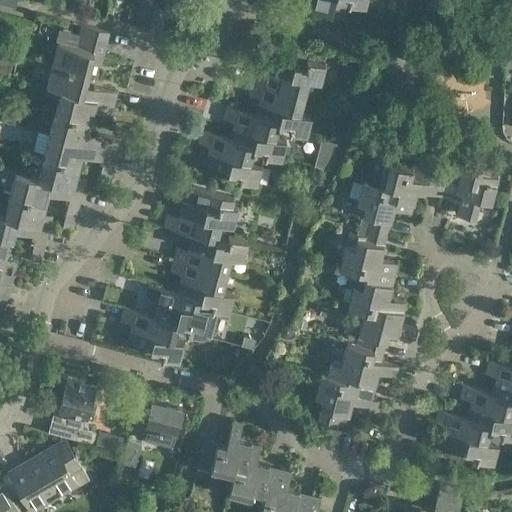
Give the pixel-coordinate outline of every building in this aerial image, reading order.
[(310,0),(310,1),(315,2),(313,9),(345,17),(349,0),(351,0),(366,4),(366,0),(310,0)] [(157,7),(150,29),(160,32),(167,10),(157,7)] [(82,24),(79,35),(106,42),(109,32),(82,24)] [(106,42),(79,35),(76,46),(58,41),(52,63),(88,72),(91,62),(100,64),(106,42)] [(255,68),(251,80),(305,94),(309,77),(321,80),(325,62),(307,57),(305,62),(271,53),(266,71),(255,68)] [(346,55),(341,74),(355,78),(360,59),(346,55)] [(46,86),(60,90),(60,88),(115,103),(118,92),(94,86),(94,87),(85,84),(88,72),(52,63),(46,86)] [(260,95),(255,112),(261,113),(260,114),(280,119),(280,120),(289,122),(288,128),(307,133),(312,115),(300,112),(305,94),(251,80),(248,92),(260,95)] [(60,88),(60,90),(55,110),(91,120),(94,109),(103,111),(103,112),(112,115),(115,103),(60,88)] [(235,120),(231,136),(236,138),(254,143),(253,144),(265,146),(263,152),(265,153),(282,157),(287,139),(276,136),(280,120),(280,119),(260,114),(261,113),(255,112),(227,104),(223,117),(235,120)] [(49,132),(118,150),(121,139),(97,133),(97,134),(89,131),(91,120),(55,110),(49,132)] [(198,141),(210,144),(205,162),(240,171),(238,177),(257,182),(265,153),(263,152),(265,146),(253,144),(254,143),(236,138),(231,136),(202,128),(198,141)] [(115,162),(118,150),(49,132),(43,154),(80,164),(83,153),(90,155),(90,156),(115,162)] [(43,154),(38,175),(83,187),(86,178),(77,176),(80,164),(43,154)] [(386,160),(381,182),(388,184),(386,194),(413,201),(416,188),(441,194),(447,171),(411,161),(409,166),(386,160)] [(441,194),(454,198),(459,199),(456,211),(475,216),(480,198),(491,201),(498,175),(492,173),(494,165),(483,162),(482,167),(463,162),(460,174),(447,171),(441,194)] [(83,187),(38,175),(15,170),(10,190),(47,200),(49,190),(56,192),(56,193),(80,200),(83,187)] [(108,187),(111,176),(100,173),(97,184),(108,187)] [(364,215),(361,224),(387,231),(394,205),(411,210),(413,201),(386,194),(388,184),(381,182),(364,177),(358,201),(354,212),(364,215)] [(232,204),(234,196),(191,185),(191,186),(192,186),(188,199),(183,198),(179,214),(167,211),(164,224),(193,232),(198,233),(217,238),(217,236),(221,221),(233,224),(238,206),(232,204)] [(10,190),(4,212),(49,224),(52,215),(43,212),(47,200),(10,190)] [(74,223),(76,213),(66,211),(63,221),(74,223)] [(23,232),(46,238),(49,224),(4,212),(4,214),(0,212),(0,234),(12,238),(15,228),(24,230),(23,232)] [(387,231),(361,224),(359,233),(350,231),(341,266),(366,273),(368,263),(395,270),(398,260),(380,256),(387,231)] [(177,244),(174,257),(226,271),(231,255),(242,258),(247,239),(228,234),(227,239),(217,236),(217,238),(198,233),(193,232),(188,247),(177,244)] [(0,234),(0,259),(6,261),(6,263),(15,265),(18,254),(9,251),(12,238),(0,234)] [(39,262),(42,252),(32,249),(29,260),(39,262)] [(222,288),(226,271),(174,257),(170,269),(182,272),(178,289),(183,290),(202,295),(202,296),(212,299),(210,304),(229,309),(234,291),(222,288)] [(0,294),(7,296),(12,276),(3,273),(6,263),(6,261),(0,259),(0,294)] [(366,309),(373,312),(376,302),(403,309),(406,300),(389,295),(395,270),(368,263),(366,273),(363,284),(355,281),(349,305),(366,309)] [(157,297),(153,313),(158,315),(177,320),(177,321),(187,323),(186,329),(204,334),(209,316),(198,313),(202,296),(202,295),(183,290),(178,289),(149,282),(146,294),(157,297)] [(366,309),(357,343),(374,348),(372,357),(381,359),(382,359),(389,330),(414,337),(417,326),(400,322),(403,309),(376,302),(373,312),(366,309)] [(120,319),(132,322),(128,340),(162,349),(160,354),(179,359),(184,341),(173,338),(177,321),(177,320),(158,315),(153,313),(124,306),(120,319)] [(332,361),(329,373),(346,378),(343,389),(372,396),(379,369),(396,373),(399,363),(382,359),(381,359),(372,357),(374,348),(357,343),(348,341),(342,363),(332,361)] [(511,364),(488,359),(485,372),(496,375),(492,391),(511,396),(511,364)] [(319,418),(328,420),(346,425),(353,399),(359,401),(357,410),(379,415),(382,401),(371,398),(372,396),(343,389),(346,378),(329,373),(322,371),(316,394),(324,396),(319,418)] [(93,400),(97,385),(67,377),(60,405),(56,404),(51,421),(55,422),(52,432),(90,442),(93,430),(85,428),(88,419),(93,420),(98,401),(93,400)] [(472,400),(468,416),(473,417),(473,418),(491,422),(491,423),(502,426),(500,432),(501,432),(511,434),(511,396),(492,391),(463,384),(460,396),(472,400)] [(142,438),(154,441),(173,446),(183,407),(152,399),(148,414),(135,410),(127,445),(138,448),(140,442),(141,442),(142,438)] [(435,421),(446,424),(442,441),(447,442),(444,455),(462,460),(465,447),(477,450),(475,456),(494,461),(501,432),(500,432),(502,426),(491,423),(491,422),(473,418),(473,417),(468,416),(438,408),(435,421)] [(199,465),(231,474),(234,466),(244,468),(251,442),(239,438),(243,421),(233,418),(226,444),(206,439),(199,465)] [(88,477),(69,446),(65,438),(9,471),(32,510),(88,477)] [(234,466),(231,474),(233,475),(229,492),(252,498),(254,489),(267,492),(266,493),(273,494),(280,467),(257,461),(261,444),(251,442),(244,468),(234,466)] [(306,511),(311,494),(287,487),(292,470),(280,467),(273,494),(266,493),(261,511),(306,511)] [(457,511),(464,488),(440,481),(433,508),(421,505),(418,511),(457,511)] [(0,511),(20,511),(16,505),(2,482),(0,483),(0,511)] [(317,511),(322,496),(311,494),(306,511),(317,511)] [(418,511),(421,505),(411,502),(408,511),(418,511)]
